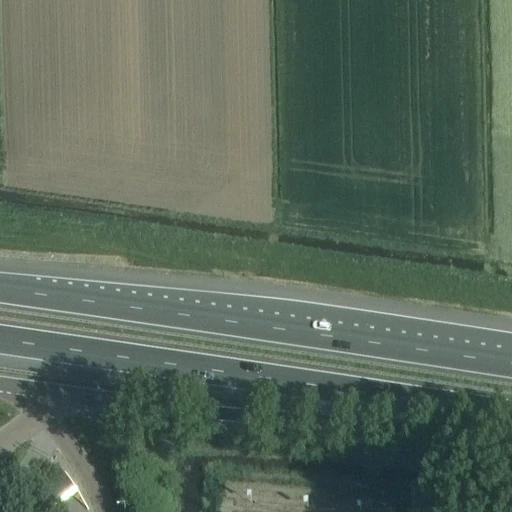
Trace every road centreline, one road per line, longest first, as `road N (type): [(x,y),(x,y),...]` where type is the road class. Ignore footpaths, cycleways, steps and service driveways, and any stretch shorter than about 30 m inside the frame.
road 1 (motorway): [(511,363),(0,287)]
road 2 (motorway): [(0,339),(511,415)]
road 3 (motorway): [(86,394),(320,420),(511,418)]
